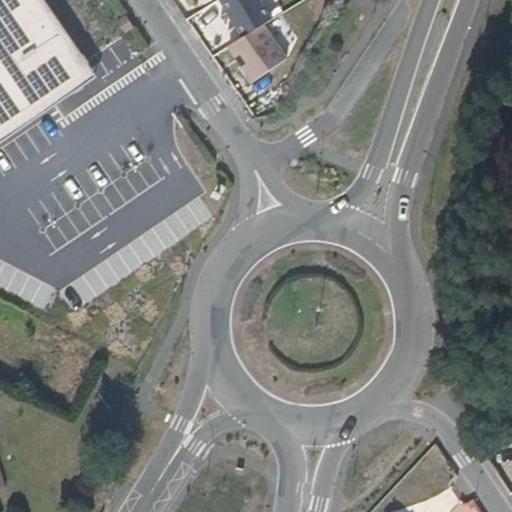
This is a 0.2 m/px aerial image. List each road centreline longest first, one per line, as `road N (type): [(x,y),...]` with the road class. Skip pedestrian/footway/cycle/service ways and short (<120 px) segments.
road 1 (primary): [(404,280),(395,202),(468,0)]
road 2 (primary): [(431,0),(372,172),(324,222)]
road 3 (residential): [(141,0),(256,170)]
road 4 (residential): [(372,406),(437,419),(503,511)]
road 5 (unclassified): [(208,332),(164,467)]
road 6 (primary): [(372,406),(396,381),(410,349),(413,314),(404,280)]
